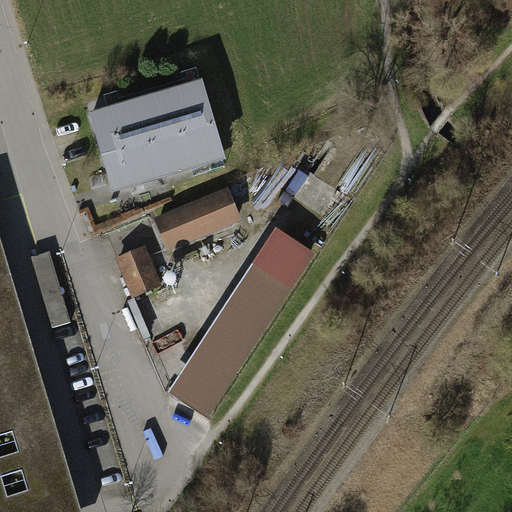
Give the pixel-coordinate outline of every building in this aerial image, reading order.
[(204,83),(90,117),(107,173),(111,185),(114,197),(228,164),(204,83)] [(229,190),(155,221),(168,254),(243,224),(229,190)] [(254,268),(294,294),(317,257),(278,232),(254,268)] [(80,511),(0,237),(0,511),(80,511)] [(146,249),(117,261),(133,301),(163,289),(146,249)] [(294,294),(254,268),(170,397),(209,422),(294,294)] [(176,290),(177,289),(178,287),(178,285),(178,283),(177,281),(175,280),(173,280),(171,280),(170,280),(168,281),(167,283),(166,285),(166,287),(167,289),(168,290),(170,291),(172,292),(174,291),(176,290)]
